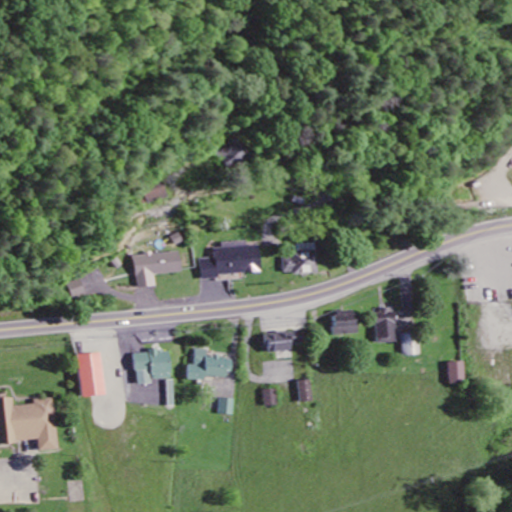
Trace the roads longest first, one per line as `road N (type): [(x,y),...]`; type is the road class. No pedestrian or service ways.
road 1 (primary): [(358,280),(230,309),(0,330)]
road 2 (primary): [(358,280),(511,227)]
